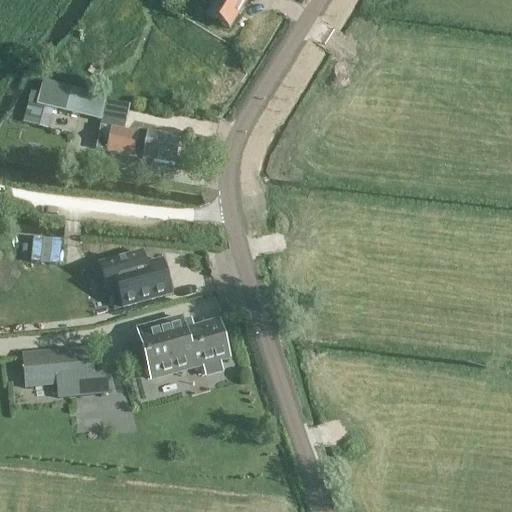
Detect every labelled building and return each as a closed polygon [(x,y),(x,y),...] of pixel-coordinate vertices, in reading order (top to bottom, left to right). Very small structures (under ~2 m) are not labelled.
[(216,0),(207,16),(229,30),(246,0),(216,0)] [(87,74),(97,80),(102,71),(92,65),(87,74)] [(127,120),(129,109),(129,108),(106,102),(107,99),(42,82),(39,95),(31,93),(23,123),(48,130),(53,111),(79,117),(101,123),(100,127),(95,150),(106,152),(133,158),(137,135),(124,132),(127,120)] [(137,135),(133,158),(174,167),(179,141),(138,133),(137,135)] [(33,262),(60,264),(61,239),(34,238),(33,262)] [(141,254),(99,265),(107,292),(117,289),(123,310),(171,296),(162,263),(145,267),(141,254)] [(218,325),(194,331),(184,334),(181,322),(181,321),(138,333),(151,381),(186,371),(183,361),(200,357),(202,367),(205,376),(222,372),(219,362),(227,360),(218,325)] [(21,356),(25,391),(57,388),(57,399),(108,394),(106,372),(93,373),(91,350),(21,356)]
